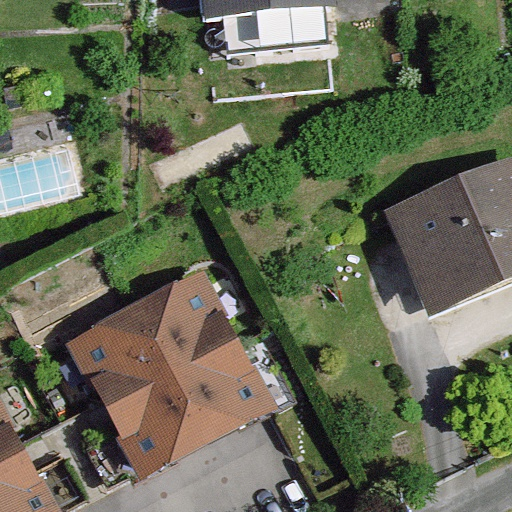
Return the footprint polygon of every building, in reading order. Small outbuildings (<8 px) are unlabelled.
[(212,0),(214,26),(252,20),(249,0),(212,0)] [(249,0),(252,20),(257,61),(327,51),(322,0),(249,0)] [(511,279),(511,174),(399,220),(436,311),(511,279)] [(200,292),(79,357),(143,479),(265,414),(200,292)] [(47,511),(0,422),(0,511),(47,511)]
